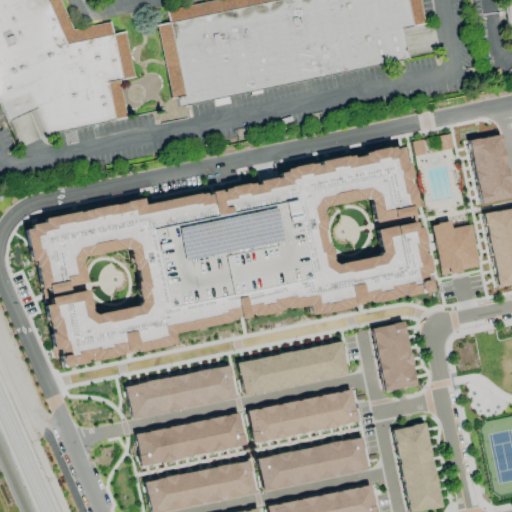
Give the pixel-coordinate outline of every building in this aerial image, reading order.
[(51,137),(39,110),(14,123),(0,92),(0,0),(64,0),(78,30),(115,22),(118,36),(129,33),(140,80),(124,83),(132,118),(51,137)] [(425,0),(430,25),(407,30),(414,60),(179,110),(161,27),(174,24),(171,11),(222,0),(425,0)] [(511,0),(499,0),(503,30),(511,29),(511,0)] [(497,133),(509,197),(476,204),(464,140),(497,133)] [(423,154),(421,139),(409,141),(412,156),(423,154)] [(23,231),(30,263),(33,262),(41,298),(83,289),(77,261),(126,250),(139,307),(92,317),(86,292),(39,303),(55,374),(174,347),(173,341),(250,324),(246,304),(247,304),(251,322),(304,311),(306,322),(431,296),(416,225),(374,234),(378,257),(330,266),(319,211),(364,202),(370,229),(416,220),(401,147),(275,173),(276,181),(224,192),(228,212),(219,214),(215,194),(141,210),(139,202),(43,222),(43,226),(23,231)] [(479,213),(511,206),(511,210),(511,282),(494,286),(479,213)] [(463,216),(474,267),(438,275),(427,224),(463,216)] [(367,329),(381,395),(413,388),(400,323),(367,329)] [(233,365),(241,399),(345,377),(337,342),(233,365)] [(122,388),(129,422),(233,400),(226,366),(122,388)] [(243,412),(250,446),(355,424),(348,390),(243,412)] [(132,435),(139,469),(243,448),(236,413),(132,435)] [(388,431),(404,511),(429,511),(439,510),(422,424),(388,431)] [(253,460),(260,494),(365,472),(357,438),(253,460)] [(142,484),(147,511),(173,511),(253,496),(246,462),(142,484)] [(262,507),(263,511),(374,511),(368,485),(262,507)]
